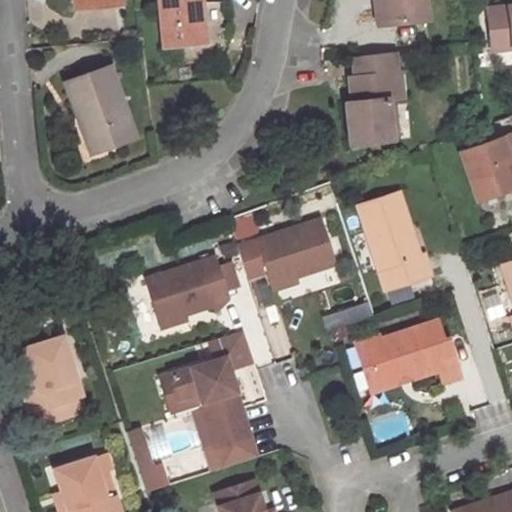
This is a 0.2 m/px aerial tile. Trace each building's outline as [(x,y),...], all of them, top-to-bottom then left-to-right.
[(159,0),(165,46),(205,42),(201,8),(200,0),(159,0)] [(221,0),(200,0),(201,8),(222,5),(221,0)] [(383,25),(380,0),(370,0),(373,26),(383,25)] [(428,20),(426,0),(380,0),(383,25),(428,20)] [(511,48),(511,5),(487,8),(491,51),(511,48)] [(353,55),(356,77),(395,73),(393,51),(353,55)] [(110,64),(68,78),(92,148),(134,133),(110,64)] [(395,73),(356,77),(350,78),(353,105),(386,102),(402,100),(399,73),(395,73)] [(386,102),(353,105),(347,105),(351,145),(390,141),(386,102)] [(511,131),(458,151),(474,198),(511,184),(511,131)] [(307,149),(288,156),(293,172),(312,165),(307,149)] [(356,205),(384,289),(428,274),(422,253),(417,255),(410,257),(400,228),(407,225),(396,192),(356,205)] [(292,277),(332,263),(317,219),(234,246),(245,277),(264,271),(267,281),(291,273),(292,277)] [(400,228),(410,257),(417,255),(407,225),(400,228)] [(212,257),(142,279),(155,322),(183,313),(212,304),(214,311),(226,298),(212,257)] [(511,262),(500,267),(511,303),(511,262)] [(270,288),(293,280),(292,277),(291,273),(267,281),(270,288)] [(158,329),(185,320),(183,313),(155,322),(158,329)] [(406,378),(435,369),(440,384),(457,378),(443,337),(438,339),(432,320),(375,338),(374,334),(350,342),(359,368),(364,366),(370,368),(376,388),(396,381),(394,375),(403,372),(406,378)] [(64,402),(78,398),(59,337),(20,349),(28,374),(33,388),(27,390),(20,393),(26,414),(40,410),(64,402)] [(197,401),(211,445),(244,435),(235,408),(239,407),(229,380),(226,381),(223,372),(226,370),(221,355),(166,373),(174,398),(194,392),(197,401)] [(359,368),(366,391),(376,388),(370,368),(364,366),(359,368)] [(396,381),(406,378),(403,372),(394,375),(396,381)] [(167,411),(197,401),(194,392),(174,398),(166,373),(156,376),(167,411)] [(28,374),(22,376),(27,390),(33,388),(28,374)] [(40,410),(45,425),(69,417),(64,402),(40,410)] [(150,466),(137,426),(123,430),(136,471),(150,466)] [(108,468),(103,453),(89,457),(94,473),(103,470),(108,468)] [(94,473),(89,457),(51,469),(58,491),(63,505),(56,507),(56,511),(116,511),(103,470),(94,473)] [(136,471),(143,492),(165,484),(157,464),(150,466),(136,471)] [(238,499),(256,493),(252,480),(233,486),(238,499)] [(262,511),(256,493),(238,499),(233,486),(212,493),(218,511),(262,511)] [(511,511),(511,489),(450,511),(511,511)] [(58,491),(51,493),(56,507),(63,505),(58,491)]
